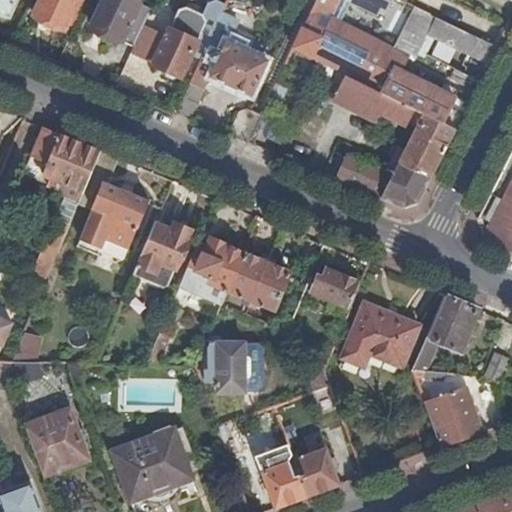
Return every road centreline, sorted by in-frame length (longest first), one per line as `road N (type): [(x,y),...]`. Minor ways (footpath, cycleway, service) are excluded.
road 1 (residential): [(428,253),(0,74)]
road 2 (residential): [(511,89),(428,253)]
road 3 (residential): [(511,458),(361,511)]
